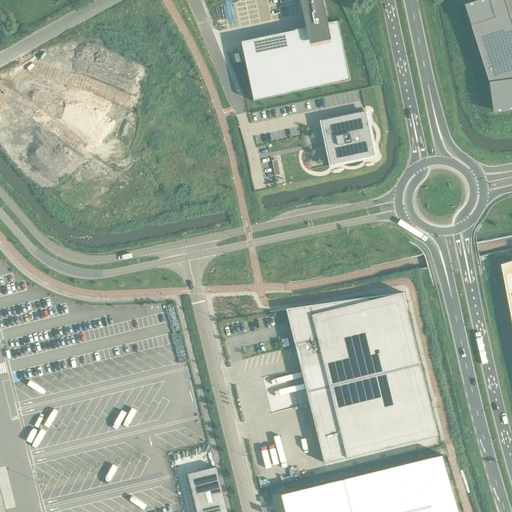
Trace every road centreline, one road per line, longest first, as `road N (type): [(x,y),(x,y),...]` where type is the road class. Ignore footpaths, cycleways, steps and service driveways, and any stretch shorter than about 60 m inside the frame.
road 1 (unclassified): [(249,511),(187,256)]
road 2 (primary): [(444,281),(504,511)]
road 3 (unclassified): [(398,197),(184,242)]
road 4 (unclassified): [(187,256),(401,215)]
road 5 (unclassified): [(184,242),(77,258),(43,240),(0,190)]
road 6 (unclassified): [(0,212),(30,248),(66,271),(101,274),(187,256)]
road 7 (primary): [(511,463),(467,270)]
road 8 (primary): [(388,0),(414,130)]
road 9 (primary): [(437,125),(410,0)]
road 10 (unclassified): [(110,0),(0,61)]
